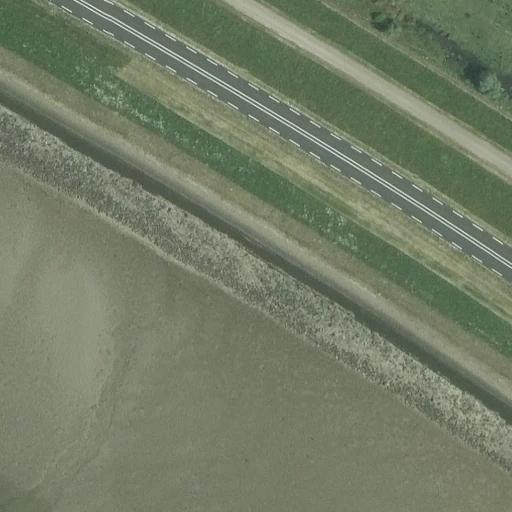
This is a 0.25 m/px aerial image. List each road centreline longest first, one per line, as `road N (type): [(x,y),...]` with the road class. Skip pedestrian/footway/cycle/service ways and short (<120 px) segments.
road 1 (primary): [(511,269),(73,0)]
road 2 (unclassified): [(511,171),(235,0)]
